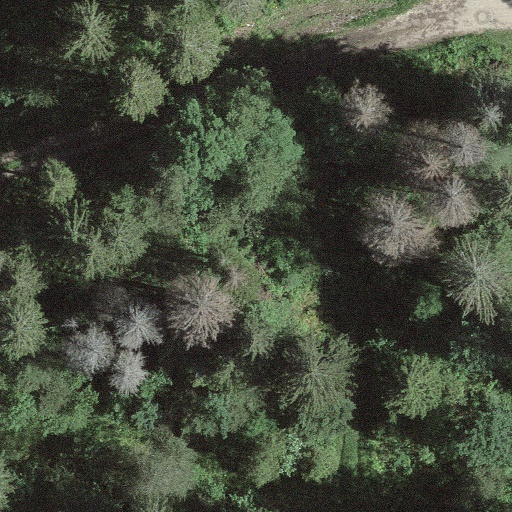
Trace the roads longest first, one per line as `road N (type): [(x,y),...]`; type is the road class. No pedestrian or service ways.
road 1 (track): [(232,511),(205,284),(174,190),(112,140),(0,175)]
road 2 (track): [(112,140),(401,34),(511,10)]
